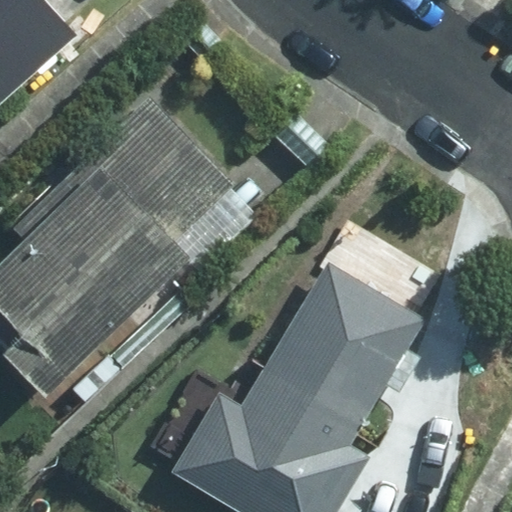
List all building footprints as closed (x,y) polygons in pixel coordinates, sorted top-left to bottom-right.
[(0,0),(0,76),(47,35),(16,0),(0,0)] [(138,102),(3,230),(14,240),(0,253),(0,335),(2,338),(0,340),(0,364),(25,391),(162,259),(152,249),(218,185),(138,102)] [(286,111),(265,131),(282,148),(297,164),(318,144),(303,128),(286,111)] [(316,264),(250,377),(344,436),(375,380),(388,388),(407,359),(394,351),(412,320),(316,264)] [(314,488),(344,436),(250,377),(232,409),(208,395),(165,471),(236,511),(291,511),(294,507),(302,511),(316,511),(326,496),(314,488)]
